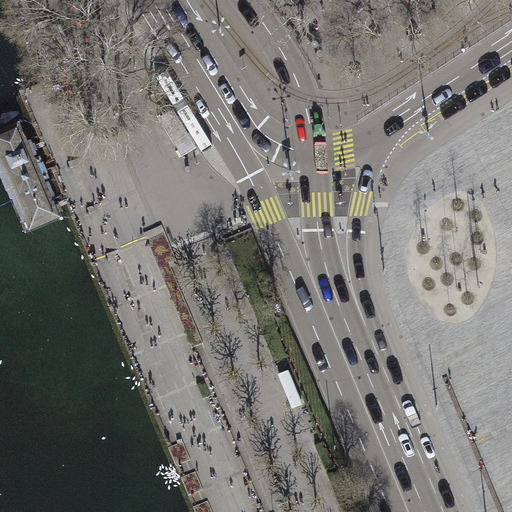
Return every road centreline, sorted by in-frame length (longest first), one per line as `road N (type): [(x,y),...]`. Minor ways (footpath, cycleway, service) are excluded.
road 1 (primary): [(201,91),(296,283),(342,341)]
road 2 (primary): [(342,341),(351,238),(386,127)]
road 3 (secondary): [(342,341),(318,233),(312,152)]
road 4 (primary): [(342,341),(413,511)]
road 5 (secondary): [(312,152),(302,93),(245,0)]
road 6 (primary): [(386,127),(511,41)]
road 7 (primary): [(201,91),(272,144),(312,152)]
